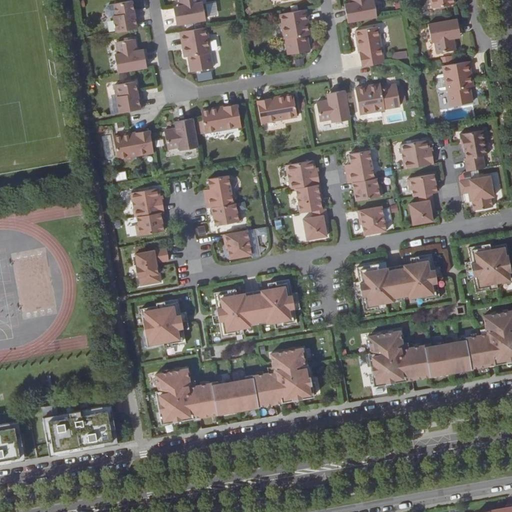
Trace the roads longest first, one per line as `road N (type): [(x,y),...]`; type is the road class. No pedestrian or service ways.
road 1 (residential): [(511,388),(0,480)]
road 2 (secondary): [(80,511),(511,435)]
road 3 (residential): [(182,197),(196,276),(511,215)]
road 4 (residential): [(150,0),(164,82),(182,94),(316,69),(333,45),(325,0)]
